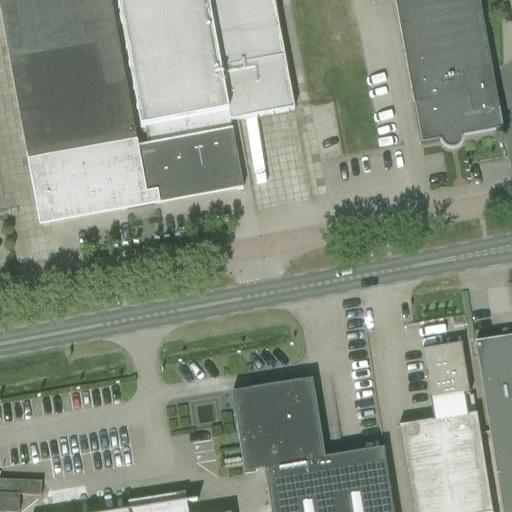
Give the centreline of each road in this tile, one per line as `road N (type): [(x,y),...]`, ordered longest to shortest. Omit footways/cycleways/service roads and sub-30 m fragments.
road 1 (residential): [(511,198),(0,297)]
road 2 (secondary): [(0,347),(391,271)]
road 3 (secondary): [(511,239),(391,271)]
road 4 (secondary): [(391,271),(511,258)]
